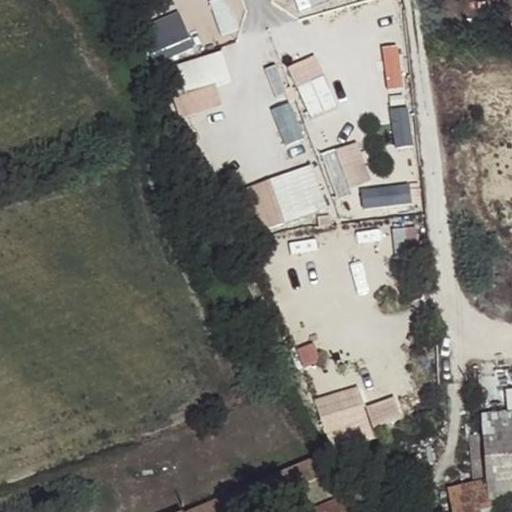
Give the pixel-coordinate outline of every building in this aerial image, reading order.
[(180,10),(139,27),(154,64),(195,47),(180,10)] [(385,46),(389,88),(403,87),(400,44),(385,46)] [(224,104),(217,86),(234,80),(222,49),(178,66),(187,92),(173,97),(181,120),(224,104)] [(289,66),(309,117),(339,106),(318,55),(289,66)] [(410,106),(393,109),(398,145),(415,142),(410,106)] [(323,152),(336,195),(374,183),(361,140),(323,152)] [(264,233),(329,210),(313,163),(247,186),(264,233)] [(410,183),(360,187),(362,210),(412,207),(410,183)] [(326,416),(339,449),(388,433),(376,399),(326,416)] [(502,497),(511,495),(511,416),(482,419),(483,434),(490,498),(492,498),(502,497)] [(489,511),(493,511),(492,498),(490,498),(483,434),(470,435),(474,487),(448,492),(451,511),(489,511)] [(236,511),(332,472),(324,455),(323,455),(298,466),(193,511),(189,511),(236,511)] [(370,467),(345,479),(360,511),(385,500),(370,467)] [(350,511),(343,496),(304,511),(350,511)]
